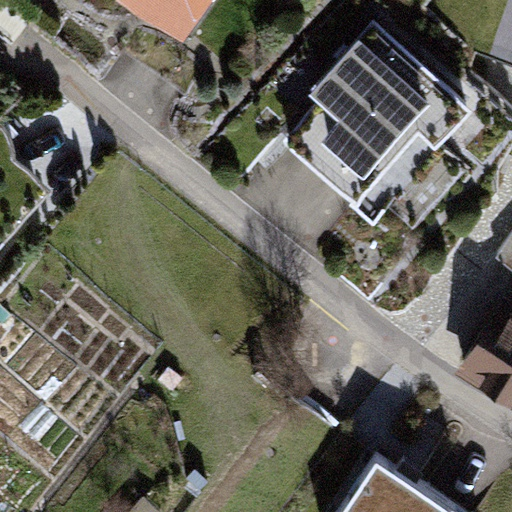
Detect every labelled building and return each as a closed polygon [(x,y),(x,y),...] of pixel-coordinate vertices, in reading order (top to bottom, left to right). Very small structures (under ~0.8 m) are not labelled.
[(511,0),(439,0),(429,34),(511,60),(511,0)] [(466,102),(372,21),(323,77),(332,85),(289,134),(355,192),(349,199),(373,219),(394,194),(372,175),(417,124),(434,139),(466,102)] [(511,234),(497,253),(511,264),(511,234)] [(511,309),(499,303),(465,360),(511,388),(511,309)] [(467,511),(376,451),(335,511),(467,511)]
